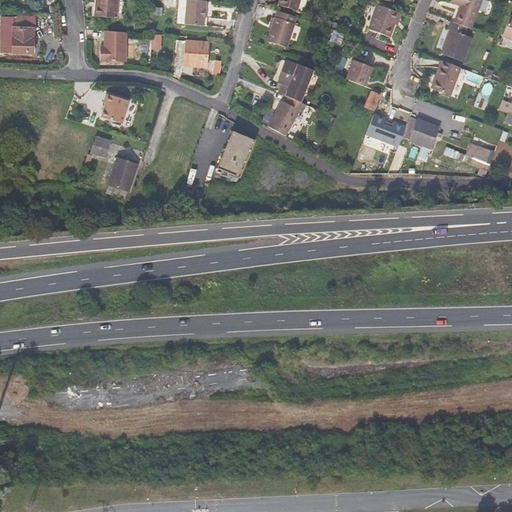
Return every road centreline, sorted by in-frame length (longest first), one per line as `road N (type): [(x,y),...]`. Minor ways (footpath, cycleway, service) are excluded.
road 1 (trunk): [(511,228),(489,218),(311,226),(0,256)]
road 2 (trunk): [(511,230),(0,292)]
road 3 (trunk): [(0,341),(269,321),(511,316)]
road 4 (track): [(511,183),(352,182),(221,108)]
road 5 (residential): [(252,0),(221,108),(134,75),(76,75)]
road 6 (unclassified): [(379,503),(235,509)]
road 7 (unclassified): [(511,499),(379,503)]
